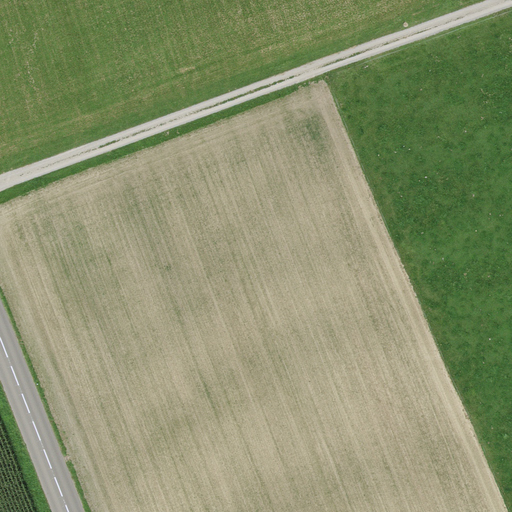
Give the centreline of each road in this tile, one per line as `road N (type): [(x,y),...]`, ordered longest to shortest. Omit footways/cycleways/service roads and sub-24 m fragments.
road 1 (track): [(0,184),(511,0)]
road 2 (tertiary): [(0,337),(67,511)]
